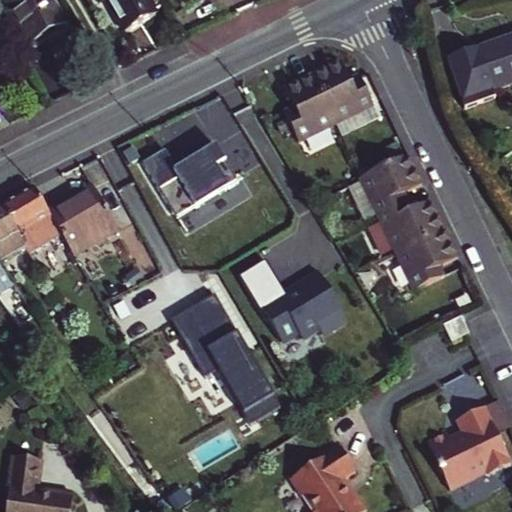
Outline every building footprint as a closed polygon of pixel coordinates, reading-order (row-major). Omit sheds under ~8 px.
[(52,0),(6,0),(32,46),(68,26),(52,0)] [(148,0),(99,0),(102,5),(109,1),(127,33),(158,16),(148,0)] [(511,44),(481,56),(496,96),(511,90),(511,44)] [(343,69),(314,84),(287,97),(296,115),(286,120),(301,149),(338,131),(344,142),(382,123),(362,82),(352,87),(343,69)] [(408,163),(360,187),(379,224),(415,298),(445,283),(441,273),(458,265),(430,207),(412,216),(409,209),(404,201),(423,192),(408,163)] [(64,238),(50,214),(35,189),(20,198),(5,207),(30,249),(35,256),(64,238)] [(64,238),(76,257),(121,233),(96,189),(50,214),(64,238)] [(30,249),(5,207),(0,209),(0,263),(1,266),(9,261),(30,249)] [(32,266),(39,262),(35,256),(28,260),(32,266)] [(17,276),(9,261),(1,266),(11,279),(17,276)] [(0,286),(13,306),(24,298),(11,279),(1,266),(0,263),(0,286)] [(460,327),(443,335),(452,352),(469,344),(460,327)] [(511,426),(503,409),(488,416),(503,447),(511,442),(511,426)] [(511,463),(503,447),(488,416),(461,430),(468,443),(455,449),(452,443),(433,453),(446,476),(443,477),(456,500),(496,479),(498,482),(511,474),(511,463)] [(356,471),(339,445),(324,455),(325,457),(292,478),(293,480),(292,483),(299,493),(303,495),(314,511),(365,511),(368,510),(355,490),(351,493),(343,480),(356,471)] [(15,458),(7,511),(72,511),(75,494),(39,490),(43,462),(15,458)]
